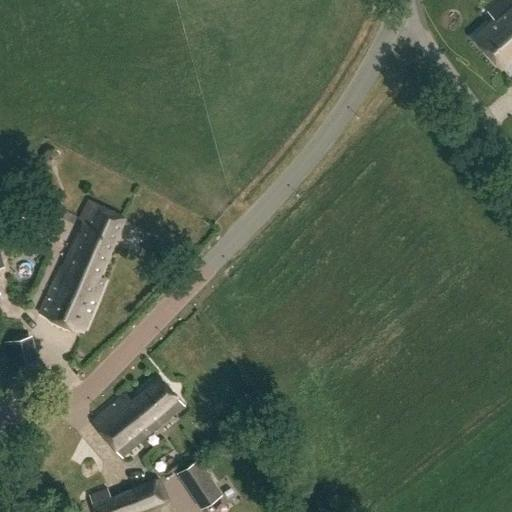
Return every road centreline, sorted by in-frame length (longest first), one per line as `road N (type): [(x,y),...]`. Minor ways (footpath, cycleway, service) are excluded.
road 1 (unclassified): [(0,416),(90,388),(289,179),(360,87),(395,17)]
road 2 (unclassified): [(511,157),(424,38),(395,17)]
